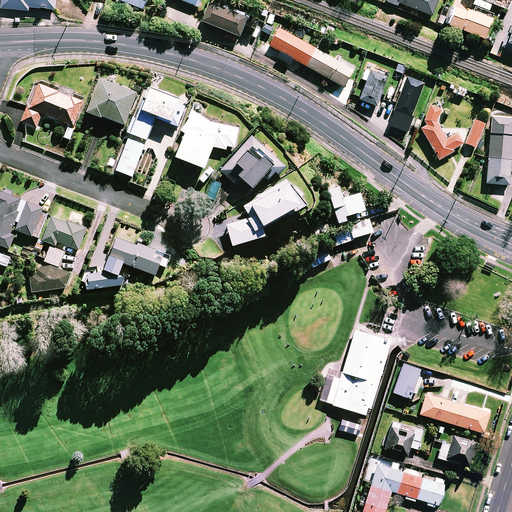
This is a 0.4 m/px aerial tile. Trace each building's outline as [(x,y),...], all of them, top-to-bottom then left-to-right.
[(1,0),(1,10),(28,13),(29,9),(55,11),(55,0),(1,0)] [(147,0),(121,0),(120,3),(143,11),(147,0)] [(201,0),(177,0),(198,9),(201,0)] [(386,0),(385,3),(398,8),(399,5),(432,18),(439,0),(386,0)] [(491,7),(475,0),(474,0),(473,5),(489,12),(491,7)] [(511,2),(505,0),(479,0),(507,11),(511,2)] [(222,10),(210,5),(202,24),(240,39),(245,27),(255,31),(259,23),(223,8),(222,10)] [(484,42),(494,16),(475,9),(472,16),(454,9),(447,27),(484,42)] [(502,48),(511,52),(511,24),(502,48)] [(278,31),(269,47),(284,55),(282,58),(288,61),(289,58),(343,88),(353,71),(292,36),(294,33),(279,25),(276,30),(278,31)] [(388,80),(370,73),(359,101),(377,108),(388,80)] [(424,86),(406,79),(393,113),(395,114),(393,120),(409,126),(424,86)] [(137,95),(100,81),(87,115),(101,120),(102,118),(125,127),(137,95)] [(467,90),(451,84),(448,92),(464,98),(467,90)] [(55,91),(39,85),(30,106),(29,106),(22,123),(37,129),(42,115),(74,128),(84,103),(55,91)] [(397,89),(389,86),(383,100),(391,104),(397,89)] [(147,89),(142,99),(135,118),(132,117),(126,133),(147,142),(156,118),(178,127),(186,105),(147,89)] [(441,111),(431,107),(425,125),(423,132),(439,161),(454,153),(452,151),(463,145),(457,134),(446,140),(437,124),(441,111)] [(235,149),(239,129),(213,124),(192,111),(181,133),(186,135),(176,160),(204,171),(213,149),(227,151),(227,148),(235,149)] [(485,126),(475,122),(466,145),(476,149),(485,126)] [(511,153),(511,135),(490,134),(486,184),(509,186),(511,153)] [(286,168),(252,137),(220,172),(248,197),(265,177),(269,181),(275,174),(279,177),(286,168)] [(144,146),(128,140),(116,172),(132,178),(144,146)] [(301,210),(307,207),(288,179),(255,198),(257,201),(244,208),(250,219),(225,225),(233,248),(266,239),(267,239),(263,229),(299,208),(301,210)] [(365,213),(359,196),(351,198),(350,193),(341,196),(338,188),(327,191),(339,226),(347,223),(345,219),(365,213)] [(4,194),(0,192),(0,246),(10,250),(15,237),(10,235),(18,215),(16,214),(21,201),(11,197),(13,192),(6,189),(4,194)] [(43,210),(27,204),(16,232),(37,240),(47,215),(42,213),(43,210)] [(86,230),(51,218),(43,242),(56,247),(57,244),(79,251),(86,230)] [(325,237),(329,249),(353,241),(353,240),(373,233),(368,220),(349,227),(350,228),(325,237)] [(134,246),(117,240),(103,274),(86,276),(88,291),(122,287),(125,278),(119,276),(123,265),(156,277),(160,266),(166,269),(170,257),(135,244),(134,246)] [(65,253),(49,247),(44,263),(60,268),(65,253)] [(331,261),(325,247),(307,254),(313,268),(331,261)] [(0,265),(8,268),(11,259),(0,254),(0,265)] [(66,289),(70,274),(51,267),(36,269),(37,275),(30,276),(33,293),(66,289)] [(353,336),(343,373),(333,370),(325,402),(372,414),(389,345),(353,336)] [(421,370),(403,364),(393,394),(410,400),(412,394),(416,395),(422,378),(419,377),(421,370)] [(490,413),(426,394),(420,415),(484,435),(490,413)] [(423,431),(393,422),(385,451),(408,457),(410,448),(418,450),(423,431)] [(442,443),(438,459),(460,465),(460,464),(469,466),(476,444),(453,436),(450,446),(442,443)] [(363,511),(385,511),(392,492),(406,497),(405,499),(415,502),(415,499),(427,503),(426,506),(435,508),(436,506),(439,507),(445,486),(443,486),(445,481),(435,478),(434,483),(421,479),(423,474),(405,468),(404,474),(397,472),(399,465),(392,463),(390,469),(378,466),(363,511)]
